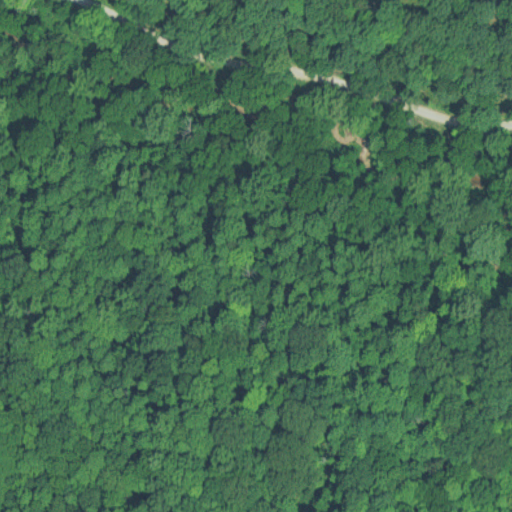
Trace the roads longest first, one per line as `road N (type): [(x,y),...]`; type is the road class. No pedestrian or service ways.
road 1 (residential): [(199,41),(456,118),(511,118)]
road 2 (residential): [(76,0),(199,41)]
